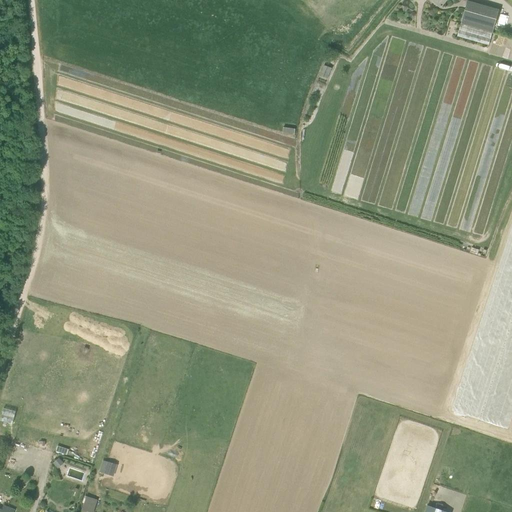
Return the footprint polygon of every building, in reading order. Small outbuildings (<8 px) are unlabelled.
[(434,0),(433,2),(440,8),(446,0),(434,0)] [(457,36),(489,45),(499,10),(467,1),(457,36)] [(327,79),(332,69),(324,65),(319,75),(327,79)] [(58,469),(64,463),(59,458),(53,463),(58,469)] [(113,476),(117,464),(103,460),(99,472),(113,476)] [(19,489),(28,482),(24,476),(15,483),(19,489)] [(81,509),(90,511),(93,511),(98,499),(86,495),(81,509)]
